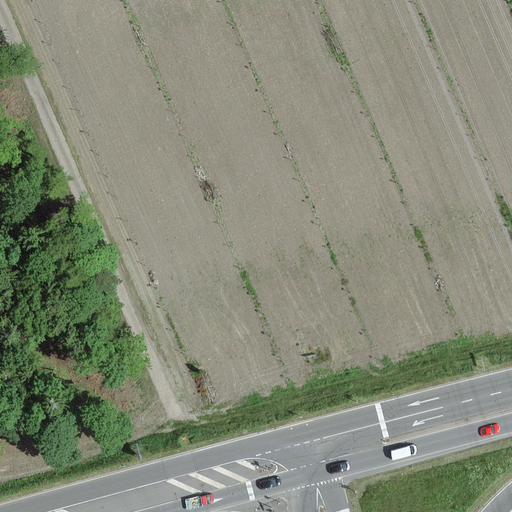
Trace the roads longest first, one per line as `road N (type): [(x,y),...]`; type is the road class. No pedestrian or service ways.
road 1 (track): [(0,7),(176,419)]
road 2 (primary): [(288,438),(15,511)]
road 3 (primary): [(511,380),(315,430)]
road 4 (primary): [(326,470),(511,422)]
road 5 (primary): [(167,511),(298,477)]
